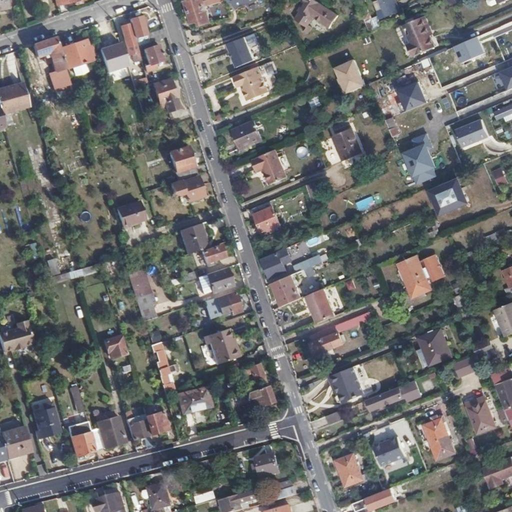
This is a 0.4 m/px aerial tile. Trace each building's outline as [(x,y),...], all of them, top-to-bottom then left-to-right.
[(0,0),(0,8),(10,7),(8,0),(0,0)] [(186,0),(185,1),(189,12),(205,7),(202,0),(186,0)] [(304,2),(293,17),(305,26),(307,23),(312,16),(327,27),(337,15),(316,0),(301,0),(302,1),(304,2)] [(400,11),(396,0),(380,0),(387,16),(400,11)] [(205,7),(189,12),(192,23),(200,21),(202,25),(210,23),(205,7)] [(143,16),(130,20),(131,24),(135,38),(148,35),(143,16)] [(366,21),(368,30),(381,27),(378,17),(366,21)] [(435,46),(422,17),(402,26),(410,43),(407,45),(412,57),(435,46)] [(511,26),(511,24),(511,21),(500,26),(503,31),(511,26)] [(307,23),(305,26),(302,30),(306,33),(311,26),(307,23)] [(134,63),(141,61),(137,47),(135,38),(131,24),(122,27),(129,55),(132,54),(134,63)] [(166,37),(163,30),(148,35),(150,43),(166,37)] [(243,37),(226,44),(235,67),(253,60),(243,37)] [(57,38),(34,45),(37,56),(44,54),(45,59),(51,57),(55,72),(58,71),(60,81),(53,83),(57,95),(72,90),(71,85),(66,69),(59,48),(57,38)] [(87,40),(59,48),(66,69),(93,60),(93,55),(95,55),(93,45),(89,46),(87,40)] [(163,62),(159,46),(145,50),(150,70),(156,69),(155,64),(163,62)] [(471,68),(465,54),(453,59),(459,74),(471,68)] [(353,60),(333,68),(344,94),(364,85),(353,60)] [(235,75),(239,85),(242,84),(247,99),(269,90),(259,66),(235,75)] [(511,66),(498,72),(506,90),(511,87),(511,66)] [(178,107),(170,80),(154,85),(162,112),(178,107)] [(396,90),(405,111),(426,102),(417,81),(396,90)] [(0,108),(2,114),(30,107),(24,82),(0,89),(0,108)] [(72,90),(73,92),(80,90),(78,83),(71,85),(72,90)] [(309,101),(313,109),(321,105),(317,97),(309,101)] [(121,115),(130,113),(127,102),(118,105),(121,115)] [(511,113),(511,104),(493,113),(496,120),(511,113)] [(400,135),(392,118),(386,121),(393,138),(400,135)] [(480,119),(454,130),(462,148),(488,138),(480,119)] [(263,141),(257,122),(236,129),(242,148),(263,141)] [(363,152),(353,129),(335,137),(344,160),(363,152)] [(416,184),(441,174),(425,134),(412,139),(416,148),(403,153),(416,184)] [(170,153),(179,181),(197,176),(188,147),(170,153)] [(274,151),(251,161),(256,173),(262,170),(269,185),(286,179),(274,151)] [(502,167),(492,172),(499,187),(509,183),(502,167)] [(204,197),(198,178),(182,183),(187,202),(204,197)] [(465,203),(457,183),(433,194),(442,213),(465,203)] [(271,201),(253,209),(264,233),(281,225),(271,201)] [(145,220),(139,202),(117,209),(123,226),(145,220)] [(207,248),(200,225),(180,231),(187,255),(202,250),(207,248)] [(303,253),(299,244),(281,251),(282,253),(264,260),(271,279),(289,271),(285,261),(303,253)] [(219,245),(207,248),(202,250),(206,264),(223,259),(219,245)] [(406,279),(412,295),(430,288),(416,255),(398,263),(401,269),(399,269),(404,280),(406,279)] [(300,272),(314,266),(311,259),(297,265),(300,272)] [(58,273),(55,261),(49,263),(51,274),(58,273)] [(509,286),(511,285),(511,266),(502,270),(509,286)] [(232,287),(226,269),(209,274),(206,275),(212,293),(232,287)] [(183,282),(196,278),(195,273),(182,276),(183,282)] [(273,284),(284,306),(302,298),(292,275),(273,284)] [(326,286),(323,278),(315,281),(319,289),(326,286)] [(351,279),(345,283),(350,292),(356,288),(351,279)] [(307,296),(317,323),(336,316),(325,288),(307,296)] [(430,288),(412,295),(413,297),(431,289),(430,288)] [(236,294),(218,300),(220,309),(222,315),(230,313),(231,315),(241,312),(236,294)] [(511,300),(494,308),(505,336),(511,332),(511,300)] [(139,308),(143,322),(156,318),(151,304),(139,308)] [(370,312),(310,336),(313,343),(312,343),(316,355),(343,344),(339,333),(373,319),(370,312)] [(198,331),(212,326),(210,317),(195,322),(198,331)] [(17,328),(0,333),(0,339),(3,352),(14,349),(14,351),(23,348),(23,347),(33,344),(27,320),(16,323),(17,328)] [(451,356),(440,329),(418,338),(423,348),(417,350),(424,367),(451,356)] [(208,344),(211,353),(233,345),(228,330),(202,337),(205,346),(208,344)] [(158,333),(149,336),(151,343),(160,340),(158,333)] [(110,357),(126,353),(121,335),(103,341),(107,352),(109,352),(110,357)] [(150,346),(158,370),(169,367),(163,347),(167,346),(167,343),(169,342),(169,340),(150,346)] [(476,355),(493,349),(489,342),(473,348),(476,355)] [(233,345),(211,353),(215,365),(237,358),(234,349),(233,345)] [(454,363),(458,377),(474,374),(471,359),(454,363)] [(266,384),(260,364),(239,371),(240,376),(252,373),(256,386),(266,384)] [(158,370),(165,394),(176,391),(174,382),(170,383),(168,375),(176,372),(174,365),(169,367),(158,370)] [(364,394),(353,366),(332,374),(338,390),(340,394),(337,396),(338,401),(343,401),(343,403),(364,394)] [(498,373),(491,375),(494,384),(501,381),(498,373)] [(332,374),(329,376),(334,390),(338,390),(332,374)] [(490,375),(476,380),(478,387),(493,382),(490,375)] [(509,398),(511,405),(511,378),(494,385),(501,401),(509,398)] [(300,388),(304,398),(323,391),(319,381),(300,388)] [(368,400),(372,410),(404,397),(402,391),(404,390),(409,401),(421,395),(416,381),(368,400)] [(76,413),(84,411),(77,386),(69,388),(76,413)] [(273,404),(267,387),(250,392),(255,409),(273,404)] [(211,408),(207,389),(179,395),(183,414),(211,408)] [(229,399),(233,412),(240,410),(236,397),(229,399)] [(495,427),(483,397),(474,401),(475,405),(467,408),(477,434),(495,427)] [(506,414),(511,411),(511,405),(509,398),(501,401),(506,414)] [(60,433),(54,409),(45,411),(34,414),(39,431),(41,438),(60,433)] [(340,410),(327,416),(330,424),(344,418),(340,410)] [(124,413),(132,440),(150,435),(146,420),(134,423),(131,411),(124,413)] [(146,420),(150,435),(167,430),(162,412),(145,417),(146,420)] [(460,424),(455,413),(448,415),(453,427),(460,424)] [(432,422),(424,425),(434,450),(451,444),(443,424),(446,423),(443,417),(437,419),(436,415),(430,417),(432,422)] [(91,432),(96,450),(126,442),(119,416),(99,422),(100,427),(90,430),(91,432)] [(0,434),(0,437),(6,458),(32,451),(25,428),(0,434)] [(76,456),(96,450),(91,432),(71,437),(76,456)] [(408,462),(397,436),(381,443),(391,469),(408,462)] [(282,472),(277,454),(259,458),(260,464),(255,466),(256,474),(262,472),(263,478),(282,472)] [(361,482),(352,456),(335,462),(343,488),(361,482)] [(511,456),(503,460),(483,468),(492,489),(504,484),(502,479),(511,475),(511,456)] [(387,472),(378,476),(382,487),(391,484),(387,472)] [(400,484),(403,489),(419,483),(417,478),(400,484)] [(172,505),(166,483),(149,488),(155,510),(172,505)] [(400,484),(388,489),(388,490),(354,504),(356,511),(357,511),(392,499),(391,497),(404,492),(403,489),(400,484)] [(281,499),(297,495),(295,489),(280,493),(281,499)] [(223,511),(237,511),(242,511),(241,505),(258,500),(256,491),(230,499),(231,501),(221,504),(223,511)] [(125,511),(121,495),(98,501),(99,504),(97,504),(98,511),(125,511)]
